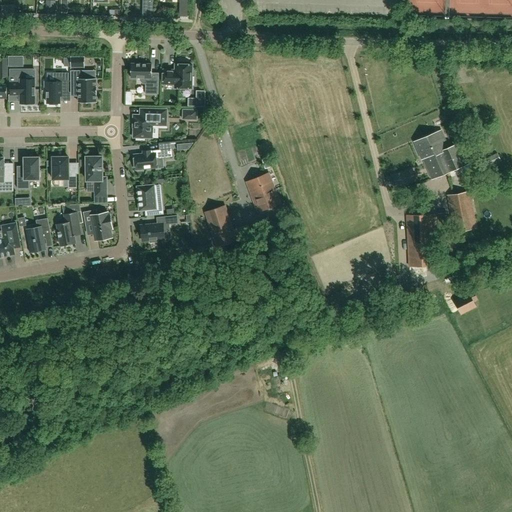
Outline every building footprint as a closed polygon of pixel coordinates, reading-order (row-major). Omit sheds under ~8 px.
[(145,15),(152,15),(152,1),(151,1),(151,0),(149,0),(149,1),(144,1),(143,10),(145,10),(145,15)] [(90,54),(91,44),(78,44),(78,54),(90,54)] [(23,66),(22,56),(8,56),(8,66),(23,66)] [(84,58),(70,58),(70,67),(84,67),(84,58)] [(131,64),(131,78),(140,78),(140,81),(143,84),(145,84),(145,94),(158,94),(159,73),(155,73),(152,73),(152,64),(131,64)] [(169,70),(164,70),(163,84),(175,84),(174,88),(191,88),(192,85),(194,85),(194,77),(192,77),(192,65),(175,65),(175,70),(169,70)] [(79,87),(79,97),(79,103),(96,103),(96,94),(97,94),(97,87),(96,87),(96,79),(87,79),(87,71),(71,71),(71,87),(75,87),(79,87)] [(69,73),(56,73),(56,82),(45,82),(45,92),(47,92),(47,103),(49,103),(49,105),(58,105),(58,103),(60,103),(60,96),(63,96),(63,93),(66,93),(69,93),(69,73)] [(11,82),(11,95),(15,95),(20,95),(20,103),(35,103),(35,79),(20,79),(20,82),(11,82)] [(188,106),(204,106),(205,92),(197,92),(197,99),(189,99),(188,106)] [(153,123),(166,123),(166,110),(140,109),(140,111),(139,116),(134,116),(133,138),(136,138),(136,140),(145,140),(145,138),(152,138),(153,123)] [(182,120),(197,120),(197,110),(183,109),(182,120)] [(449,148),(441,130),(414,142),(421,160),(423,159),(431,179),(471,163),(462,142),(449,148)] [(172,157),(171,149),(151,151),(143,152),(143,154),(134,155),(135,170),(157,168),(156,159),(172,157)] [(483,157),(487,166),(487,167),(501,161),(496,151),(483,157)] [(262,153),(256,154),(258,164),(265,162),(262,153)] [(30,189),(29,180),(40,179),(39,157),(33,157),(32,155),(27,155),(27,157),(24,158),(25,176),(21,176),(17,176),(17,189),(30,189)] [(0,191),(13,191),(13,174),(8,174),(4,174),(4,158),(0,157),(0,191)] [(77,188),(77,174),(73,174),(69,174),(69,157),(53,157),(53,168),(51,169),(51,178),(53,177),(53,179),(68,179),(68,188),(77,188)] [(102,157),(86,157),(86,181),(95,181),(95,196),(107,196),(106,178),(102,178),(102,157)] [(404,172),(392,176),(396,186),(407,182),(404,172)] [(246,182),(258,212),(280,203),(269,173),(246,182)] [(155,197),(154,185),(137,187),(140,211),(148,210),(149,213),(149,216),(164,214),(162,196),(155,197)] [(447,196),(454,233),(476,228),(469,191),(447,196)] [(233,230),(226,210),(225,205),(205,212),(217,248),(252,236),(248,225),(233,230)] [(96,210),(83,212),(86,226),(89,225),(94,224),(96,240),(111,237),(109,229),(112,229),(109,214),(107,215),(106,213),(97,215),(96,210)] [(64,214),(66,223),(57,224),(61,246),(75,243),(74,236),(77,235),(81,234),(77,212),(64,214)] [(406,216),(409,267),(437,265),(435,215),(406,216)] [(157,240),(165,239),(163,225),(178,223),(177,216),(157,218),(157,221),(157,224),(141,226),(142,241),(150,240),(150,242),(157,242),(157,240)] [(30,253),(31,253),(30,250),(38,249),(38,250),(46,249),(44,239),(48,239),(51,238),(48,218),(47,218),(49,226),(26,230),(29,246),(30,253)] [(0,239),(0,257),(15,254),(14,248),(17,248),(21,247),(16,223),(2,226),(4,238),(0,239)] [(191,228),(183,229),(184,244),(192,244),(191,228)] [(209,250),(215,248),(213,242),(207,244),(209,250)] [(461,314),(475,307),(474,302),(469,294),(455,301),(461,314)]
